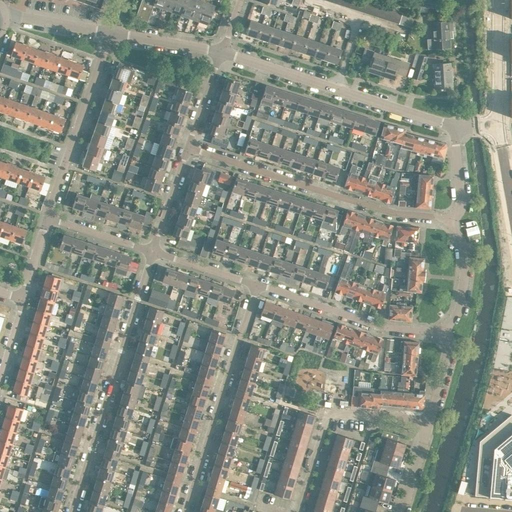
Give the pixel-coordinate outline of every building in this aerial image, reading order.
[(147,21),(153,5),(154,2),(148,0),(141,0),(141,3),(140,3),(141,4),(136,17),(147,21)] [(153,5),(162,9),(165,0),(154,0),(154,2),(153,5)] [(165,0),(162,9),(171,12),(175,0),(165,0)] [(175,0),(171,12),(180,15),(185,0),(175,0)] [(185,0),(180,15),(189,18),(195,0),(185,0)] [(195,0),(189,18),(198,22),(205,0),(200,0),(198,0),(195,0)] [(205,0),(198,22),(207,25),(214,6),(210,4),(211,0),(205,0)] [(349,0),(347,8),(352,9),(355,0),(349,0)] [(355,0),(352,9),(358,11),(361,0),(355,0)] [(361,0),(358,11),(364,13),(367,2),(362,0),(361,0)] [(413,0),(413,7),(437,9),(437,0),(413,0)] [(364,13),(369,15),(373,4),(367,2),(364,13)] [(369,15),(375,17),(379,5),(373,4),(369,15)] [(253,5),(249,18),(253,19),(257,6),(253,5)] [(375,17),(381,19),(385,7),(379,5),(375,17)] [(297,9),(289,6),(287,12),(295,15),(297,9)] [(381,19),(387,20),(390,9),(385,7),(381,19)] [(387,20),(392,22),(396,11),(390,9),(387,20)] [(398,24),(402,13),(402,12),(401,13),(396,11),(392,22),(398,24)] [(398,24),(404,26),(408,14),(402,13),(398,24)] [(408,14),(404,26),(411,28),(415,15),(408,14)] [(245,35),(257,38),(261,24),(250,20),(245,35)] [(450,47),(449,30),(452,30),(452,22),(431,23),(432,39),(427,39),(428,49),(450,47)] [(257,38),(268,42),(273,28),(261,24),(257,38)] [(268,42),(280,46),(285,32),(273,28),(268,42)] [(280,46),(292,49),(296,35),(285,32),(280,46)] [(292,49),(303,53),(308,39),(296,35),(292,49)] [(303,53),(315,57),(319,43),(308,39),(303,53)] [(21,59),(22,59),(26,46),(15,42),(12,50),(11,53),(10,55),(11,55),(10,59),(19,63),(21,59)] [(315,57),(327,61),(331,47),(319,43),(315,57)] [(22,59),(33,63),(38,50),(26,46),(22,59)] [(331,47),(327,61),(337,64),(341,50),(331,47)] [(367,72),(380,76),(387,56),(386,58),(373,54),(374,52),(364,48),(360,61),(360,62),(361,59),(370,61),(367,72)] [(33,63),(44,67),(49,54),(38,50),(33,63)] [(44,67),(56,71),(60,57),(49,54),(44,67)] [(387,56),(380,76),(394,80),(397,70),(406,73),(405,76),(409,63),(400,60),(399,62),(386,58),(387,56)] [(425,57),(419,56),(412,78),(418,80),(425,57)] [(66,74),(67,75),(72,61),(60,57),(56,71),(62,73),(62,75),(65,76),(66,74)] [(72,61),(67,75),(66,77),(71,79),(72,76),(79,79),(83,65),(72,61)] [(452,89),(450,63),(433,64),(435,90),(452,89)] [(4,73),(16,77),(18,71),(20,66),(16,64),(14,69),(6,67),(4,73)] [(113,77),(125,82),(130,83),(134,72),(116,66),(113,77)] [(113,77),(109,88),(122,92),(125,82),(113,77)] [(156,88),(160,89),(162,90),(164,83),(176,87),(178,83),(165,79),(166,79),(164,78),(163,83),(158,81),(156,88)] [(226,78),(222,89),(236,94),(240,82),(226,78)] [(56,91),(61,93),(63,86),(65,80),(63,79),(61,85),(59,85),(56,91)] [(261,99),(273,102),(277,89),(265,85),(261,99)] [(109,88),(105,99),(118,103),(122,92),(109,88)] [(178,88),(175,99),(188,103),(192,92),(178,88)] [(222,89),(218,100),(232,105),(236,94),(222,89)] [(273,102),(284,106),(288,93),(277,89),(273,102)] [(284,106),(295,110),(300,96),(288,93),(284,106)] [(295,110),(307,113),(311,100),(300,96),(295,110)] [(60,97),(57,103),(61,105),(61,107),(66,109),(69,100),(60,97)] [(3,112),(15,116),(19,103),(8,99),(3,112)] [(105,99),(101,110),(114,114),(118,103),(105,99)] [(175,99),(171,110),(184,115),(188,103),(175,99)] [(218,100),(215,112),(228,116),(232,105),(218,100)] [(307,113),(318,117),(322,104),(311,100),(307,113)] [(15,116),(26,120),(31,107),(19,103),(15,116)] [(318,117),(329,121),(334,107),(322,104),(318,117)] [(26,120),(37,124),(42,111),(31,107),(26,120)] [(329,121),(341,124),(345,111),(334,107),(329,121)] [(101,110),(97,121),(110,125),(114,114),(101,110)] [(171,110),(167,121),(180,126),(184,115),(171,110)] [(37,124),(49,128),(53,115),(42,111),(37,124)] [(341,124),(352,128),(356,114),(345,111),(341,124)] [(215,112),(211,123),(224,128),(228,116),(215,112)] [(260,118),(267,120),(268,116),(257,112),(255,116),(260,118)] [(352,128),(363,131),(368,118),(356,114),(352,128)] [(53,115),(49,128),(60,132),(65,119),(53,115)] [(368,118),(363,131),(375,135),(379,122),(368,118)] [(97,121),(94,132),(106,136),(110,125),(97,121)] [(167,121),(163,133),(176,137),(180,126),(167,121)] [(224,128),(211,123),(207,134),(220,139),(224,128)] [(390,143),(394,126),(384,123),(380,138),(386,140),(385,142),(388,143),(390,143)] [(395,142),(401,143),(402,144),(404,133),(405,129),(394,126),(390,143),(389,145),(387,145),(386,150),(390,151),(393,152),(395,142)] [(276,132),(287,136),(288,131),(282,129),(277,128),(276,132)] [(288,131),(287,136),(293,138),(293,140),(297,142),(299,135),(295,133),(288,131)] [(94,132),(90,143),(102,147),(106,136),(94,132)] [(163,133),(159,144),(172,149),(176,137),(163,133)] [(407,149),(411,150),(415,136),(404,133),(402,144),(401,143),(397,156),(404,158),(407,149)] [(416,155),(421,156),(425,138),(415,136),(411,150),(417,152),(416,155)] [(244,151),(255,155),(260,142),(248,138),(244,151)] [(426,154),(432,156),(436,141),(425,138),(421,156),(425,157),(426,154)] [(436,141),(432,156),(431,161),(442,164),(447,147),(445,144),(436,141)] [(255,155),(267,159),(271,145),(260,142),(255,155)] [(90,143),(86,154),(103,160),(107,149),(102,147),(90,143)] [(159,144),(155,155),(168,160),(172,149),(159,144)] [(267,159),(278,162),(282,149),(271,145),(267,159)] [(278,162),(289,166),(294,153),(282,149),(278,162)] [(353,152),(351,158),(362,161),(364,156),(353,152)] [(289,166),(301,170),(305,156),(294,153),(289,166)] [(103,160),(86,154),(82,165),(95,170),(97,162),(102,164),(103,160)] [(375,164),(383,166),(386,157),(377,154),(375,164)] [(155,155),(151,167),(164,171),(168,160),(155,155)] [(301,170),(312,173),(317,160),(305,156),(301,170)] [(386,157),(383,166),(392,169),(393,162),(386,160),(387,157),(386,157)] [(120,160),(118,165),(124,167),(127,159),(123,158),(122,161),(120,160)] [(312,173),(324,177),(328,164),(317,160),(312,173)] [(0,176),(6,178),(10,165),(0,161),(0,176)] [(353,191),(362,194),(367,178),(370,171),(372,163),(368,162),(367,168),(366,170),(363,177),(358,175),(353,191)] [(328,164),(324,177),(335,181),(339,167),(328,164)] [(6,178),(17,182),(22,169),(10,165),(6,178)] [(124,167),(118,165),(117,170),(112,168),(109,176),(119,179),(122,172),(123,172),(124,167)] [(205,184),(209,186),(215,171),(202,166),(201,170),(195,168),(191,179),(205,184)] [(151,167),(147,178),(160,182),(164,171),(151,167)] [(344,188),(353,191),(358,175),(353,174),(355,168),(351,167),(349,172),(344,188)] [(435,172),(439,177),(444,173),(440,168),(435,172)] [(17,182),(29,186),(33,173),(22,169),(17,182)] [(385,184),(380,200),(389,203),(397,180),(399,173),(395,172),(393,179),(390,186),(385,184)] [(33,173),(29,186),(40,190),(45,177),(33,173)] [(220,173),(218,181),(229,185),(232,176),(220,173)] [(362,194),(371,197),(379,174),(375,173),(373,180),(367,178),(362,194)] [(371,197),(380,200),(385,184),(380,183),(383,175),(379,174),(371,197)] [(410,184),(412,185),(432,186),(433,175),(418,174),(418,179),(411,178),(411,182),(405,181),(404,186),(410,186),(410,184)] [(160,182),(147,178),(143,189),(157,194),(160,182)] [(231,191),(243,195),(247,181),(235,178),(231,191)] [(191,179),(188,191),(201,195),(205,184),(191,179)] [(243,195),(254,198),(258,185),(247,181),(243,195)] [(254,198),(265,202),(270,189),(258,185),(254,198)] [(417,190),(416,196),(431,197),(432,186),(412,185),(411,189),(417,190)] [(265,202),(277,206),(281,192),(270,189),(265,202)] [(138,197),(139,192),(133,190),(131,195),(134,195),(132,200),(136,201),(138,197)] [(188,191),(184,202),(197,207),(197,206),(201,207),(202,204),(198,202),(201,195),(188,191)] [(277,206),(288,209),(292,196),(281,192),(277,206)] [(72,207),(83,211),(87,198),(76,194),(72,207)] [(288,209),(299,213),(304,200),(292,196),(288,209)] [(431,197),(416,196),(416,202),(413,202),(413,204),(412,204),(412,207),(415,207),(430,209),(431,197)] [(399,197),(398,206),(405,207),(405,203),(407,203),(408,198),(399,197)] [(24,198),(22,204),(35,209),(37,204),(28,200),(29,199),(24,198)] [(83,211),(95,215),(99,201),(87,198),(83,211)] [(299,213),(311,217),(315,203),(304,200),(299,213)] [(95,215),(106,218),(110,205),(99,201),(95,215)] [(184,202),(180,213),(193,218),(197,207),(184,202)] [(311,217),(322,220),(326,207),(315,203),(311,217)] [(106,218),(117,222),(122,209),(110,205),(106,218)] [(326,207),(322,220),(333,224),(333,227),(337,228),(342,215),(337,213),(338,211),(326,207)] [(117,222),(129,226),(133,212),(122,209),(117,222)] [(346,226),(351,228),(356,213),(347,210),(342,225),(339,233),(343,234),(346,226)] [(152,213),(146,211),(144,216),(142,224),(148,226),(152,213)] [(133,212),(129,226),(140,229),(142,224),(144,216),(133,212)] [(180,213),(176,225),(189,229),(193,218),(180,213)] [(358,239),(360,231),(365,216),(356,213),(351,228),(356,230),(354,237),(358,239)] [(363,240),(367,242),(374,219),(365,216),(360,231),(365,233),(363,240)] [(373,236),(378,237),(383,222),(374,219),(367,242),(370,243),(373,236)] [(0,232),(0,236),(10,240),(15,226),(3,222),(0,232)] [(383,222),(378,237),(383,239),(381,245),(385,246),(392,225),(383,222)] [(189,229),(176,225),(172,236),(185,240),(189,229)] [(15,226),(10,240),(22,244),(26,230),(15,226)] [(406,245),(406,242),(407,227),(396,226),(395,241),(401,241),(401,244),(406,245)] [(407,227),(406,242),(408,242),(407,249),(412,250),(413,242),(417,243),(419,228),(407,227)] [(297,237),(303,239),(305,234),(306,230),(300,229),(299,232),(298,232),(297,237)] [(59,248),(70,252),(74,239),(63,235),(59,248)] [(211,252),(223,256),(227,243),(228,240),(223,238),(222,241),(216,239),(211,252)] [(70,252),(81,256),(86,242),(74,239),(70,252)] [(205,242),(204,241),(200,255),(205,257),(210,243),(205,242)] [(335,241),(333,247),(342,250),(344,244),(337,241),(335,241)] [(81,256),(93,259),(97,246),(86,242),(81,256)] [(223,256),(234,260),(238,246),(227,243),(223,256)] [(311,255),(313,250),(314,246),(313,246),(309,245),(302,243),(301,247),(307,249),(306,254),(311,255)] [(93,259),(104,263),(108,250),(97,246),(93,259)] [(234,260),(245,263),(250,250),(238,246),(234,260)] [(104,263),(116,267),(120,254),(108,250),(104,263)] [(245,263),(257,267),(261,254),(250,250),(245,263)] [(362,257),(370,260),(372,253),(364,251),(362,257)] [(408,268),(423,269),(424,258),(420,258),(419,258),(414,258),(410,257),(409,257),(405,257),(405,252),(400,252),(400,259),(404,259),(404,262),(408,262),(408,268)] [(120,254),(116,267),(127,270),(130,261),(131,257),(120,254)] [(257,267),(268,271),(272,257),(261,254),(257,267)] [(268,271),(279,274),(284,261),(272,257),(268,271)] [(355,264),(364,267),(366,261),(357,258),(355,264)] [(130,261),(127,270),(136,273),(139,264),(130,261)] [(279,274),(291,278),(295,265),(284,261),(279,274)] [(366,261),(364,269),(372,271),(375,264),(366,261)] [(375,264),(373,271),(382,274),(382,271),(383,267),(384,267),(384,266),(375,264)] [(52,269),(63,273),(65,269),(53,265),(52,269)] [(291,278),(302,282),(306,268),(295,265),(291,278)] [(407,280),(422,281),(424,281),(425,270),(423,269),(408,268),(396,267),(396,271),(408,272),(407,280)] [(162,282),(173,285),(177,272),(166,268),(162,282)] [(302,282),(313,285),(318,272),(306,268),(302,282)] [(334,292),(343,295),(349,280),(344,278),(347,271),(343,269),(340,277),(334,292)] [(173,285),(184,289),(189,276),(177,272),(173,285)] [(318,272),(313,285),(325,289),(329,276),(318,272)] [(47,274),(43,286),(57,290),(60,278),(47,274)] [(184,289),(196,293),(200,279),(189,276),(184,289)] [(343,295),(352,298),(358,283),(360,278),(356,276),(354,282),(349,280),(343,295)] [(352,298),(361,302),(370,279),(366,278),(363,285),(358,283),(352,298)] [(196,293),(207,296),(211,283),(200,279),(196,293)] [(361,302),(370,305),(376,289),(371,288),(374,280),(370,279),(361,302)] [(376,289),(370,305),(380,308),(388,285),(388,279),(385,279),(383,284),(384,284),(381,291),(376,289)] [(412,292),(417,292),(421,292),(422,281),(407,280),(407,284),(400,284),(399,290),(402,291),(412,292)] [(207,296),(219,300),(223,287),(211,283),(207,296)] [(43,286),(40,298),(54,302),(57,290),(43,286)] [(223,287),(219,300),(230,304),(234,290),(223,287)] [(110,292),(106,303),(120,308),(123,296),(110,292)] [(40,298),(36,310),(50,314),(54,302),(40,298)] [(260,314),(271,318),(276,305),(265,301),(260,314)] [(388,320),(399,321),(401,303),(396,302),(396,305),(389,305),(388,320)] [(106,303),(103,315),(116,319),(120,308),(106,303)] [(401,303),(399,321),(410,322),(412,307),(405,306),(405,303),(401,303)] [(271,318),(283,322),(287,309),(276,305),(271,318)] [(69,307),(67,314),(73,316),(75,310),(69,307)] [(150,307),(146,318),(159,322),(163,311),(150,307)] [(283,322),(294,326),(299,313),(287,309),(283,322)] [(36,310),(33,321),(47,325),(50,314),(36,310)] [(294,326),(305,330),(310,317),(299,313),(294,326)] [(103,315),(99,326),(113,331),(116,319),(103,315)] [(305,330),(316,335),(321,321),(310,317),(305,330)] [(146,318),(142,330),(156,334),(159,322),(146,318)] [(33,321),(30,333),(43,337),(47,325),(33,321)] [(321,321),(316,335),(328,339),(332,325),(321,321)] [(343,351),(347,352),(350,345),(355,329),(338,323),(329,346),(333,347),(336,340),(346,343),(343,351)] [(99,326),(96,338),(109,342),(113,331),(99,326)] [(60,334),(58,341),(65,343),(66,339),(68,332),(59,329),(58,333),(60,334)] [(352,354),(356,355),(364,332),(355,329),(350,345),(355,346),(352,354)] [(142,330),(139,341),(152,345),(156,334),(142,330)] [(212,330),(208,341),(221,345),(225,334),(212,330)] [(364,332),(356,355),(360,357),(363,349),(373,353),(370,360),(374,362),(382,339),(364,332)] [(30,333),(26,345),(40,349),(43,337),(30,333)] [(70,342),(68,348),(72,350),(74,343),(76,338),(71,337),(70,342)] [(139,341),(135,352),(149,357),(152,345),(139,341)] [(208,341),(204,353),(218,357),(221,345),(208,341)] [(403,346),(402,352),(417,354),(418,342),(403,341),(401,341),(400,344),(400,346),(403,346)] [(94,344),(90,355),(104,359),(107,348),(94,344)] [(251,344),(247,356),(261,360),(264,348),(251,344)] [(26,345),(23,357),(37,361),(40,349),(26,345)] [(399,358),(399,363),(416,365),(417,354),(402,352),(402,359),(399,358)] [(204,353),(201,364),(214,368),(218,357),(204,353)] [(347,354),(344,362),(347,363),(347,364),(349,364),(352,355),(347,354)] [(90,355),(87,366),(100,371),(104,359),(90,355)] [(247,356),(244,367),(257,371),(261,360),(247,356)] [(23,357),(19,368),(33,373),(37,361),(23,357)] [(134,358),(130,370),(143,374),(147,362),(134,358)] [(416,365),(399,363),(398,365),(398,367),(401,368),(400,375),(416,376),(416,365)] [(201,364),(197,376),(211,380),(214,368),(201,364)] [(87,366),(83,378),(97,382),(100,371),(87,366)] [(244,367),(240,378),(254,383),(257,371),(244,367)] [(19,368),(16,380),(30,384),(33,373),(19,368)] [(130,370),(127,381),(140,385),(143,374),(130,370)] [(417,379),(421,384),(426,380),(422,376),(417,379)] [(83,378),(80,389),(93,394),(97,382),(83,378)] [(240,378),(237,390),(250,394),(254,383),(240,378)] [(30,384),(16,380),(13,392),(26,396),(30,384)] [(127,381),(123,392),(136,397),(140,385),(127,381)] [(196,381),(192,393),(205,397),(209,385),(196,381)] [(397,391),(391,391),(390,406),(401,407),(403,388),(403,387),(405,387),(405,382),(400,382),(398,382),(397,391)] [(367,408),(369,390),(369,388),(353,386),(352,396),(357,396),(356,407),(367,408)] [(380,387),(379,394),(380,394),(379,405),(390,406),(391,391),(384,390),(385,387),(380,387)] [(51,390),(44,388),(42,392),(45,393),(44,398),(48,399),(49,395),(51,390)] [(282,391),(277,390),(273,388),(270,396),(275,398),(276,396),(280,398),(282,391)] [(403,388),(401,407),(412,408),(413,393),(407,392),(408,389),(403,388)] [(80,389),(76,401),(90,405),(93,394),(80,389)] [(369,390),(367,408),(379,409),(379,405),(380,394),(379,394),(373,393),(373,390),(369,390)] [(413,393),(412,408),(421,409),(423,407),(425,394),(424,394),(425,391),(419,390),(419,393),(413,393)] [(123,392),(120,404),(133,408),(136,397),(123,392)] [(192,393),(188,404),(202,408),(205,397),(192,393)] [(235,396),(232,407),(245,411),(248,400),(235,396)] [(76,401),(73,412),(86,416),(90,405),(76,401)] [(9,404),(5,416),(19,420),(23,409),(9,404)] [(120,404),(116,415),(129,419),(133,408),(120,404)] [(188,404),(185,416),(198,420),(202,408),(188,404)] [(271,409),(257,404),(256,408),(270,413),(271,409)] [(232,407),(228,419),(241,423),(245,411),(232,407)] [(298,411),(295,421),(311,426),(312,421),(313,422),(315,416),(298,411)] [(73,412),(69,424),(83,428),(86,416),(73,412)] [(479,441),(474,495),(511,498),(511,415),(511,414),(479,441)] [(116,415),(112,427),(126,431),(129,419),(116,415)] [(5,416),(2,428),(15,432),(18,425),(20,426),(22,421),(19,421),(19,420),(5,416)] [(185,416),(181,427),(195,431),(198,420),(185,416)] [(228,419),(224,430),(238,434),(241,423),(228,419)] [(295,421),(292,432),(309,437),(310,431),(309,431),(311,426),(295,421)] [(69,424),(66,435),(79,439),(83,428),(69,424)] [(112,427),(109,438),(122,442),(126,431),(112,427)] [(181,427),(178,438),(191,442),(195,431),(181,427)] [(2,428),(0,432),(0,440),(12,444),(15,432),(2,428)] [(224,430),(221,441),(234,445),(238,434),(224,430)] [(386,438),(382,450),(403,456),(405,449),(403,448),(404,444),(397,441),(398,435),(382,430),(380,437),(386,438)] [(292,432),(289,442),(304,447),(306,442),(307,442),(309,437),(292,432)] [(265,441),(264,442),(269,444),(271,437),(261,434),(259,440),(265,441)] [(335,440),(334,445),(349,450),(353,439),(336,434),(334,440),(335,440)] [(109,438),(105,449),(119,454),(122,442),(109,438)] [(178,438),(174,450),(188,454),(191,442),(178,438)] [(0,440),(0,452),(8,455),(12,444),(0,440)] [(64,441),(61,452),(74,456),(78,445),(64,441)] [(221,441),(217,453),(231,457),(234,445),(221,441)] [(269,444),(264,442),(262,449),(258,448),(256,452),(265,455),(269,444)] [(289,442),(286,452),(302,457),(304,452),(303,452),(304,447),(289,442)] [(331,449),(329,455),(346,460),(349,450),(334,445),(332,450),(331,449)] [(373,460),(372,466),(387,471),(389,465),(397,467),(398,463),(400,464),(403,456),(382,450),(378,448),(374,460),(373,460)] [(174,450),(171,461),(184,465),(188,454),(174,450)] [(0,452),(0,465),(4,467),(8,455),(0,452)] [(61,452),(57,464),(70,468),(74,456),(61,452)] [(286,452),(283,463),(298,467),(300,463),(301,463),(302,457),(286,452)] [(217,453),(214,464),(227,468),(231,457),(217,453)] [(104,455),(100,466),(114,470),(117,459),(104,455)] [(329,461),(327,466),(343,470),(346,460),(329,455),(328,461),(329,461)] [(171,461),(167,473),(181,477),(184,465),(171,461)] [(262,466),(257,465),(245,461),(243,465),(256,469),(255,472),(260,473),(262,466)] [(283,463),(279,473),(296,478),(298,473),(297,472),(298,467),(283,463)] [(57,464),(54,475),(67,479),(70,468),(57,464)] [(214,464),(210,476),(224,480),(227,468),(214,464)] [(100,466),(97,478),(110,482),(114,470),(100,466)] [(325,470),(323,476),(340,481),(343,470),(327,466),(326,470),(325,470)] [(370,473),(367,484),(392,492),(394,484),(392,484),(393,479),(385,477),(387,471),(372,466),(370,472),(370,473)] [(279,473),(276,483),(292,488),(293,483),(294,484),(296,478),(279,473)] [(54,475),(50,486),(63,490),(67,479),(54,475)] [(129,506),(131,507),(140,477),(138,476),(129,506)] [(155,487),(162,490),(175,494),(179,482),(165,478),(159,476),(155,487)] [(210,476),(207,487),(220,491),(224,480),(210,476)] [(323,482),(321,486),(337,491),(340,481),(323,476),(321,481),(323,482)] [(97,478),(93,489),(106,493),(110,482),(97,478)] [(461,480),(457,493),(464,495),(467,482),(461,480)] [(255,489),(251,487),(231,481),(229,486),(244,491),(244,493),(248,495),(248,494),(253,496),(255,489)] [(292,488),(276,483),(273,494),(290,499),(291,493),(290,493),(292,488)] [(363,495),(361,501),(376,506),(378,500),(386,503),(388,499),(389,499),(392,492),(367,484),(363,495)] [(50,486),(47,498),(60,502),(63,490),(50,486)] [(318,491),(317,496),(334,501),(337,491),(321,486),(320,491),(318,491)] [(93,489),(90,501),(103,505),(106,493),(93,489)] [(162,490),(158,501),(172,505),(175,494),(162,490)] [(30,500),(40,502),(41,495),(31,493),(30,500)] [(205,493),(202,504),(215,508),(219,497),(205,493)] [(316,502),(315,507),(330,511),(334,501),(317,496),(315,502),(316,502)] [(47,498),(43,509),(52,511),(56,511),(60,502),(47,498)] [(226,511),(247,511),(249,509),(244,507),(237,502),(230,500),(226,511)] [(90,501),(86,511),(100,511),(103,505),(90,501)] [(158,501),(155,511),(169,511),(172,505),(158,501)] [(359,508),(358,511),(374,511),(376,506),(361,501),(359,508)]
